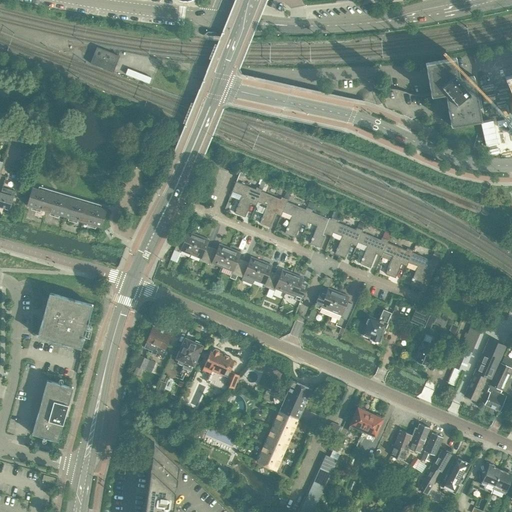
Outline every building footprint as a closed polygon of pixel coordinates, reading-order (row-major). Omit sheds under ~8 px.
[(113,73),(119,56),(96,47),(89,64),(113,73)] [(481,120),(473,76),(459,78),(455,57),(425,62),(431,96),(435,96),(444,106),(448,104),(451,126),(481,120)] [(151,78),(127,69),(125,74),(149,83),(151,78)] [(341,131),(350,109),(353,100),(345,98),(345,97),(322,92),(322,93),(314,91),(314,90),(309,89),(310,87),(306,87),(306,89),(291,85),(290,86),(282,84),(282,83),(259,78),(247,110),(301,122),(301,121),(310,123),(310,124),(341,131)] [(32,148),(35,138),(19,134),(16,144),(32,148)] [(257,202),(261,192),(262,190),(256,187),(255,189),(242,184),(245,175),(240,172),(236,182),(231,192),(242,196),(237,206),(236,206),(234,211),(235,211),(234,213),(244,217),(251,201),(256,203),(257,202)] [(0,206),(9,210),(14,191),(2,187),(0,193),(0,206)] [(106,210),(38,189),(32,187),(26,205),(101,227),(106,210)] [(282,212),(286,202),(287,200),(281,197),(280,200),(261,192),(262,190),(261,192),(257,202),(256,203),(257,203),(256,206),(256,211),(263,214),(262,216),(261,216),(259,221),(260,221),(259,223),(270,227),(276,211),(282,213),(282,212)] [(307,222),(311,212),(312,210),(306,208),(305,210),(286,202),(287,200),(286,202),(282,212),(292,216),(287,226),(285,231),(285,232),(285,233),(295,238),(301,221),(307,223),(307,222)] [(336,222),(337,220),(331,218),(330,220),(311,212),(312,210),(311,212),(307,222),(317,226),(312,237),(312,236),(310,241),(310,242),(310,244),(320,248),(326,231),(332,233),(332,232),(336,222)] [(361,232),(362,232),(362,230),(356,228),(355,230),(336,222),(337,220),(336,222),(332,232),(342,236),(338,247),(337,246),(335,251),(336,252),(335,254),(345,258),(352,241),(357,244),(357,242),(361,232)] [(179,237),(174,250),(180,253),(181,251),(190,255),(191,255),(198,236),(191,233),(188,232),(186,237),(185,239),(179,237)] [(387,243),(387,240),(381,238),(381,240),(362,232),(361,232),(357,242),(367,246),(363,257),(362,257),(360,262),(361,262),(360,264),(370,268),(377,251),(382,254),(383,252),(386,242),(387,243)] [(198,236),(191,255),(200,259),(199,261),(205,263),(211,249),(205,247),(206,245),(208,240),(205,239),(198,236)] [(412,253),(413,251),(407,248),(406,250),(387,243),(386,242),(383,252),(392,256),(388,267),(387,267),(385,272),(386,272),(385,274),(395,278),(402,261),(407,264),(408,263),(412,253)] [(211,249),(205,263),(211,265),(212,263),(222,267),(230,249),(222,246),(219,244),(217,250),(216,252),(211,249)] [(222,267),(220,272),(230,276),(229,277),(235,280),(237,276),(242,262),(237,260),(238,258),(240,253),(237,251),(230,249),(222,267)] [(432,274),(438,261),(432,258),(431,260),(412,253),(408,263),(417,266),(413,277),(412,277),(410,282),(411,282),(410,284),(420,288),(427,272),(432,274)] [(242,262),(237,276),(243,278),(244,276),(253,280),(261,261),(254,258),(251,257),(249,263),(248,264),(242,262)] [(261,261),(253,280),(263,284),(262,286),(268,288),(274,275),(268,273),(269,271),(271,266),(268,264),(261,261)] [(274,275),(268,288),(274,291),(275,289),(285,293),(293,274),(285,271),(282,270),(280,275),(279,277),(274,275)] [(293,274),(285,293),(295,297),(294,299),(300,301),(305,288),(300,285),(301,284),(303,278),(300,277),(293,274)] [(329,316),(338,293),(328,288),(325,296),(319,293),(314,307),(320,309),(321,307),(319,313),(329,316)] [(81,348),(93,305),(49,293),(46,305),(48,306),(43,325),(41,324),(37,336),(81,348)] [(346,320),(351,306),(346,304),(348,297),(338,293),(329,316),(338,320),(340,317),(346,320)] [(379,342),(387,323),(386,322),(390,313),(383,310),(379,319),(378,319),(377,320),(369,316),(362,334),(370,337),(369,338),(371,339),(372,341),(375,342),(377,341),(379,342)] [(424,327),(429,315),(416,310),(411,321),(424,327)] [(464,372),(471,352),(483,326),(476,323),(472,321),(461,348),(453,367),(464,372)] [(164,349),(171,333),(153,326),(144,347),(148,349),(148,351),(155,355),(157,350),(155,349),(157,346),(164,349)] [(431,341),(432,338),(425,335),(415,360),(417,360),(416,362),(421,364),(421,363),(427,365),(431,355),(433,355),(437,348),(435,347),(437,343),(431,341)] [(185,338),(176,358),(178,359),(177,363),(183,365),(179,372),(188,376),(193,365),(201,346),(201,345),(201,343),(195,340),(193,342),(185,338)] [(492,376),(504,346),(488,339),(464,396),(476,401),(478,397),(480,398),(483,392),(480,391),(488,374),(492,376)] [(230,370),(232,365),(234,361),(230,360),(231,357),(218,352),(218,350),(215,349),(213,350),(210,349),(203,366),(204,366),(203,369),(210,372),(211,370),(223,374),(223,375),(216,382),(223,390),(228,386),(234,389),(234,388),(239,376),(240,376),(232,372),(230,370)] [(146,370),(150,360),(137,355),(133,365),(146,370)] [(500,393),(511,366),(511,359),(504,356),(500,363),(482,403),(485,404),(485,405),(498,411),(505,396),(500,393)] [(58,441),(64,419),(73,387),(47,380),(40,403),(43,404),(40,412),(38,411),(32,434),(58,441)] [(298,419),(311,389),(293,381),(279,411),(298,419)] [(361,432),(370,413),(365,411),(365,409),(359,406),(358,408),(357,408),(350,424),(349,427),(361,432)] [(290,436),(298,419),(279,411),(272,427),(290,436)] [(374,435),(382,419),(381,418),(382,416),(375,413),(374,415),(370,413),(361,432),(373,438),(374,435)] [(420,452),(430,427),(419,423),(417,428),(416,427),(408,446),(408,448),(406,452),(408,452),(410,448),(420,452)] [(283,452),(290,436),(272,427),(264,444),(283,452)] [(408,446),(416,427),(415,427),(412,435),(400,429),(395,441),(408,446)] [(435,455),(443,437),(432,432),(424,451),(429,452),(425,460),(430,462),(434,454),(435,455)] [(403,460),(406,452),(408,448),(408,446),(395,441),(393,445),(392,445),(390,450),(392,451),(390,455),(403,460)] [(228,511),(154,442),(144,511),(228,511)] [(275,470),(283,452),(264,444),(257,462),(275,470)] [(427,494),(450,454),(450,452),(446,450),(444,451),(443,451),(443,452),(441,451),(442,450),(441,449),(432,465),(430,464),(427,469),(429,470),(418,489),(427,494)] [(342,459),(330,453),(329,457),(336,460),(340,462),(342,459)] [(319,464),(332,470),(336,460),(329,457),(324,454),(319,464)] [(459,483),(469,464),(454,456),(439,485),(454,493),(455,491),(457,492),(461,484),(459,483)] [(414,468),(420,461),(415,457),(410,464),(408,463),(405,468),(413,474),(416,469),(414,468)] [(311,482),(324,488),(332,470),(319,464),(311,482)] [(490,493),(501,470),(489,465),(481,484),(484,486),(482,489),(489,492),(488,493),(490,493)] [(221,478),(225,473),(219,467),(215,472),(221,478)] [(504,494),(511,475),(511,474),(501,470),(490,493),(500,498),(502,493),(504,494)] [(321,494),(324,488),(311,482),(309,488),(321,494)] [(312,511),(321,494),(309,488),(297,511),(312,511)]
